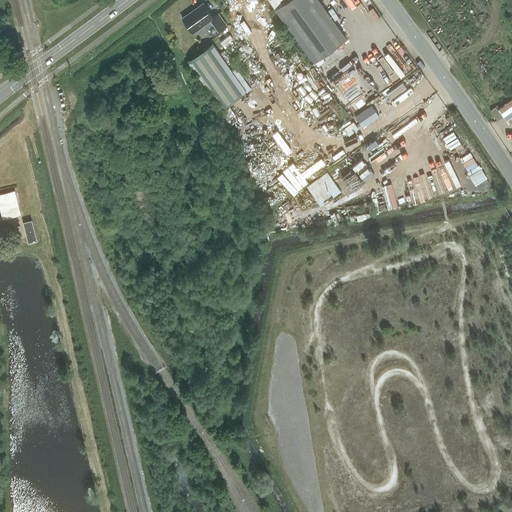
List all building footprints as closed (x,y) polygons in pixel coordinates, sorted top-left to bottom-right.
[(268,0),(313,62),(345,38),(317,0),(291,0),(283,6),(278,0),(268,0)] [(203,4),(183,18),(193,32),(210,20),(219,32),(227,26),(218,14),(213,17),(203,4)] [(207,46),(187,60),(221,108),(245,91),(250,88),(235,68),(231,71),(212,43),(207,46)] [(511,98),(498,108),(509,123),(511,120),(511,98)] [(353,116),(362,110),(354,100),(346,106),(353,116)] [(372,105),(355,116),(363,127),(379,116),(372,105)] [(230,107),(216,117),(222,125),(235,115),(230,107)] [(497,107),(492,111),(499,121),(504,117),(497,107)] [(357,120),(347,126),(351,133),(361,126),(357,120)] [(442,124),(433,131),(441,141),(450,133),(442,124)] [(447,154),(441,158),(437,153),(429,158),(436,169),(461,151),(456,143),(445,151),(447,154)] [(323,204),(344,189),(329,169),(309,184),(323,204)] [(0,207),(3,219),(21,214),(15,191),(0,194),(0,207)] [(28,241),(38,239),(32,219),(23,221),(28,241)]
